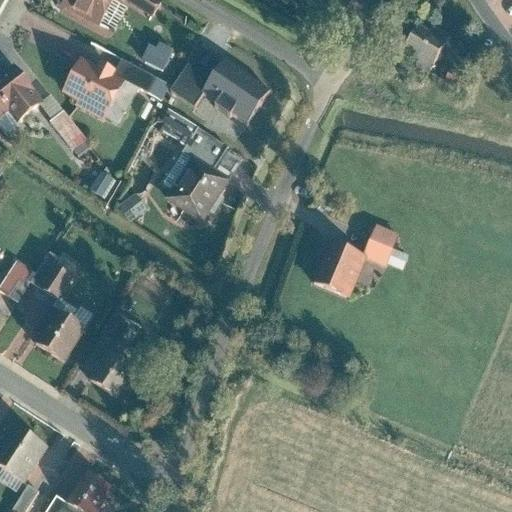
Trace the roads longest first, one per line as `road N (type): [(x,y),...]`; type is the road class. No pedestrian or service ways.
road 1 (residential): [(331,83),(209,386),(180,495)]
road 2 (residential): [(0,377),(180,495)]
road 3 (residential): [(331,83),(194,0)]
